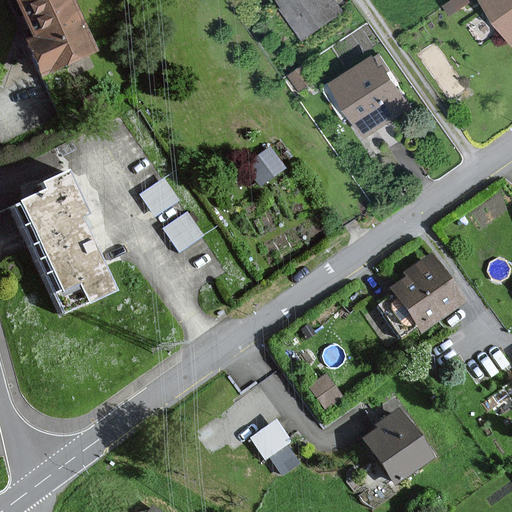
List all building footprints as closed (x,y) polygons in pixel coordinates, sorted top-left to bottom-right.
[(93,55),(67,0),(7,0),(27,42),(19,45),(35,81),(93,55)] [(343,11),(335,0),(273,0),(302,40),(343,11)] [(511,0),(483,0),(511,37),(511,0)] [(380,70),(373,60),(334,83),(365,135),(410,108),(385,67),(380,70)] [(280,168),(267,151),(244,167),(257,185),(280,168)] [(83,218),(62,173),(34,186),(38,194),(11,207),(60,312),(79,303),(81,305),(110,292),(76,221),(83,218)] [(163,173),(138,188),(151,211),(176,196),(163,173)] [(198,236),(184,215),(162,229),(177,251),(198,236)] [(458,308),(425,260),(398,279),(401,283),(386,293),(416,337),(458,308)] [(324,370),(308,380),(322,404),(338,394),(324,370)] [(433,456),(400,409),(378,425),(382,430),(369,439),(397,481),(433,456)] [(272,415),(248,432),(276,472),(300,455),(272,415)]
